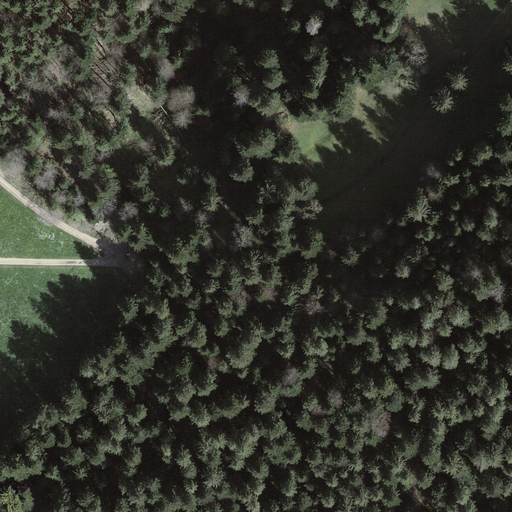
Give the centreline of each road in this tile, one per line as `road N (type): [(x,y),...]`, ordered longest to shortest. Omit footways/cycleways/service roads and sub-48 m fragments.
road 1 (track): [(0,179),(247,340),(344,375),(511,475)]
road 2 (track): [(127,265),(221,248),(306,213),(396,144),(511,5)]
road 3 (track): [(5,0),(59,156),(127,265)]
road 4 (track): [(127,265),(0,261)]
